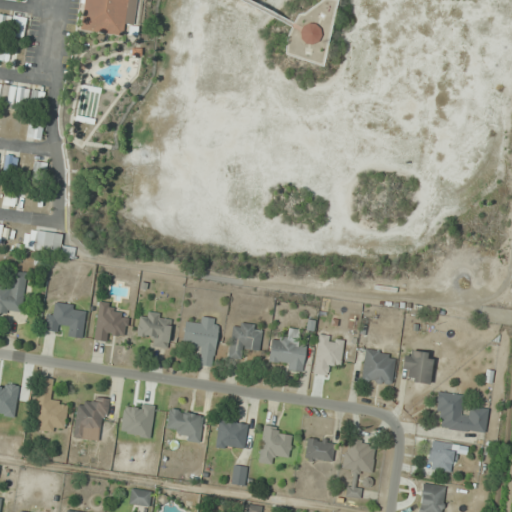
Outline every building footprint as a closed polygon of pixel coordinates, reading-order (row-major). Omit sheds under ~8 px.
[(83,0),(126,0),(121,36),(79,31),(83,0)] [(23,37),(25,19),(16,18),(14,36),(23,37)] [(299,32),(300,39),(304,43),(311,45),(317,42),(320,35),(319,29),(315,24),(308,23),(302,26),(300,30),(299,32)] [(131,47),(140,47),(140,56),(131,56),(131,47)] [(92,117),(101,92),(84,86),(75,111),(92,117)] [(42,117),(30,117),(30,139),(42,139),(42,117)] [(17,157),(5,155),(2,173),(14,175),(17,157)] [(45,182),(47,163),(34,161),(32,180),(45,182)] [(61,247),(62,233),(36,232),(35,255),(73,257),(74,248),(61,247)] [(7,289),(0,287),(0,312),(20,315),(26,274),(9,271),(7,289)] [(45,312),(43,331),(58,333),(59,326),(67,327),(66,336),(82,338),(85,307),(55,303),(54,313),(45,312)] [(113,333),(125,333),(125,310),(95,310),(95,341),(113,341),(113,333)] [(153,336),(151,345),(166,348),(171,317),(140,311),(136,333),(153,336)] [(218,319),(198,317),(197,325),(184,324),(182,344),(200,346),(198,365),(213,367),(218,319)] [(261,327),(232,322),(227,357),(240,359),(241,349),(258,352),(261,327)] [(297,341),(299,330),(285,328),(283,338),(271,336),(267,365),(302,370),(306,342),(297,341)] [(313,373),(330,375),(331,365),(340,367),(343,338),(318,335),(313,373)] [(391,385),(395,354),(365,350),(361,381),(391,385)] [(431,352),(403,350),(402,371),(409,371),(408,382),(429,383),(431,352)] [(32,429),(64,432),(67,403),(49,401),(52,379),(38,378),(32,429)] [(485,433),(487,409),(468,407),(467,415),(460,414),(462,395),(439,393),(436,429),(485,433)] [(108,399),(88,396),(86,405),(77,404),(72,437),(82,438),(84,428),(103,432),(108,399)] [(202,414),(168,410),(166,429),(178,430),(177,439),(199,442),(202,414)] [(246,424),(218,420),(214,447),(242,451),(246,424)] [(258,462),(277,465),(278,455),(287,457),(290,434),(283,433),(283,428),(263,426),(258,462)] [(331,462),(334,441),(307,437),(304,458),(331,462)] [(374,443),(345,441),(342,470),(372,473),(374,443)] [(452,472),(454,453),(465,454),(466,446),(430,442),(426,469),(452,472)] [(246,466),(232,465),(231,484),(245,484),(246,466)] [(441,511),(445,487),(422,484),(417,511),(441,511)] [(151,491),(130,489),(129,505),(149,506),(151,491)]
